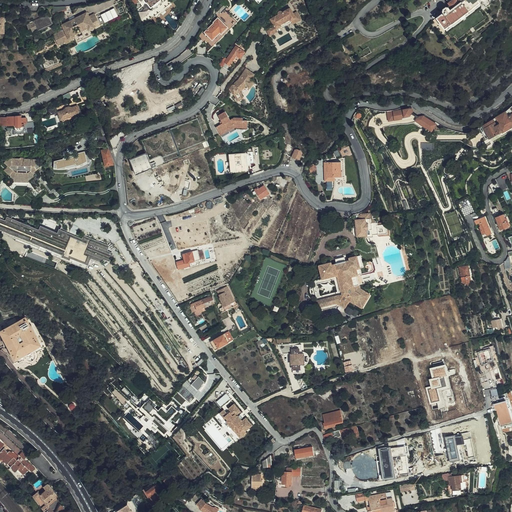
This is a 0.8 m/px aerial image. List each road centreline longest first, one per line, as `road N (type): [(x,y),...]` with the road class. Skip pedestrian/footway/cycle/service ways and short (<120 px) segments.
road 1 (residential): [(127,216),(283,171),(295,174),(320,206),(360,206),(367,188),(347,121),(353,108),(411,104),(464,121),(511,90)]
road 2 (residential): [(210,0),(158,71),(167,81),(202,60),(213,67),(214,82),(196,108),(123,145),(123,209)]
road 3 (tertiary): [(198,0),(163,48),(0,110)]
road 4 (unknown): [(330,497),(511,463)]
road 5 (residential): [(511,169),(487,184),(501,259),(483,257),(465,207)]
road 6 (residential): [(127,216),(138,252),(217,364)]
road 7 (secondary): [(0,406),(43,441),(91,511)]
road 8 (residential): [(123,209),(0,206)]
